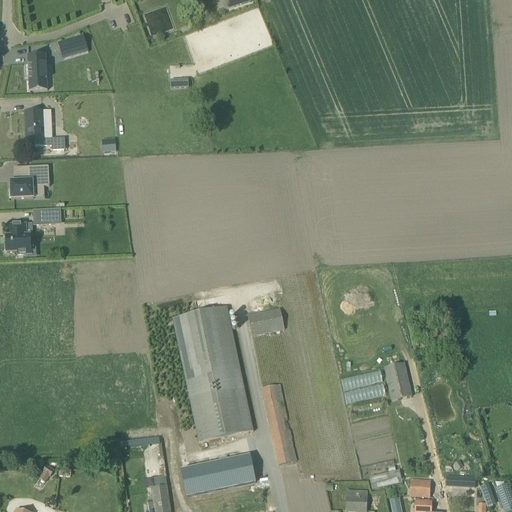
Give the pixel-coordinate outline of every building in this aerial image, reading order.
[(251,0),(231,0),(234,8),(252,2),(251,0)] [(58,45),(61,55),(86,48),(88,53),(84,37),(58,45)] [(48,91),(46,55),(28,56),(30,92),(48,91)] [(188,80),(170,81),(170,90),(189,89),(188,80)] [(52,140),(43,140),(42,113),(26,113),(27,148),(43,147),(52,147),(52,140)] [(52,151),(65,150),(64,139),(52,140),(52,147),(52,151)] [(70,140),(70,154),(78,153),(77,139),(70,140)] [(9,199),(11,199),(11,200),(34,199),(33,188),(35,188),(44,188),(50,188),(49,167),(25,168),(26,182),(15,183),(11,183),(11,191),(9,192),(9,199)] [(34,226),(54,225),(54,210),(34,211),(34,226)] [(18,253),(18,256),(31,255),(30,237),(26,237),(26,226),(8,227),(9,238),(6,238),(7,244),(5,244),(5,251),(7,251),(7,254),(18,253)] [(227,308),(172,320),(199,444),(253,433),(227,308)] [(252,337),(284,330),(280,310),(248,317),(252,337)] [(392,402),(412,398),(404,364),(384,369),(392,402)] [(341,380),(344,392),(383,382),(381,371),(341,380)] [(261,389),(278,466),(297,462),(280,385),(261,389)] [(344,394),(347,405),(386,396),(383,385),(344,394)] [(265,454),(195,463),(199,490),(268,480),(265,454)] [(459,462),(453,465),(457,471),(463,467),(459,462)] [(40,480),(45,484),(49,477),(50,478),(55,472),(47,466),(42,473),(44,474),(40,480)] [(372,490),(402,484),(399,471),(370,477),(372,490)] [(151,488),(153,503),(154,511),(170,511),(165,477),(153,479),(154,488),(151,488)] [(446,478),(446,487),(475,488),(475,479),(446,478)] [(410,482),(410,497),(416,497),(416,498),(430,499),(430,486),(430,483),(428,483),(410,482)] [(496,485),(497,488),(495,488),(503,511),(509,511),(511,511),(511,495),(508,484),(504,485),(503,483),(496,485)] [(488,485),(480,489),(487,507),(495,504),(488,485)] [(346,511),(366,511),(367,499),(367,492),(347,491),(347,497),(347,498),(346,511)] [(431,511),(432,499),(430,499),(416,498),(415,511),(431,511)] [(395,499),(390,500),(391,511),(401,511),(399,499),(395,499)]
